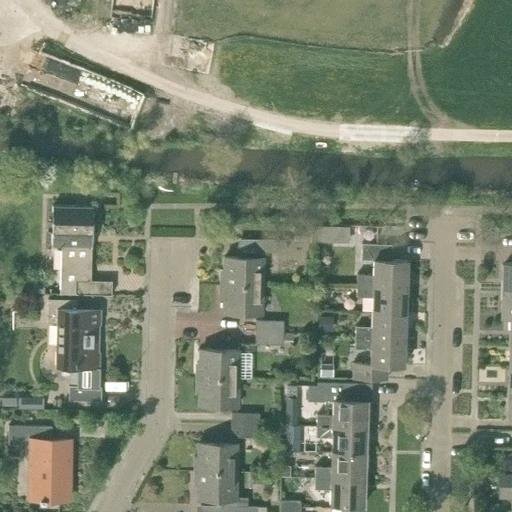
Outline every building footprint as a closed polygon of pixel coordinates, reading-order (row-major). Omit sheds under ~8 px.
[(114,109),(133,121),(149,94),(128,81),(120,94),(122,95),(114,109)] [(90,279),(91,279),(92,246),(93,206),(53,205),(52,245),(57,245),(57,249),(62,249),(61,288),(60,288),(60,293),(89,293),(90,279)] [(348,226),(317,225),(317,240),(348,241),(348,226)] [(294,241),(310,241),(311,239),(311,228),(294,227),(294,241)] [(262,286),(262,257),(264,257),(264,251),(285,251),(285,239),(258,239),(258,257),(224,256),(224,270),(221,270),(221,285),(262,286)] [(357,274),(357,285),(406,287),(407,260),(392,260),(392,244),(362,243),(361,259),(374,259),(373,274),(357,274)] [(45,283),(32,283),(32,293),(44,293),(45,283)] [(224,299),(223,312),(261,313),(262,286),(221,285),(220,299),(224,299)] [(406,313),(406,287),(357,285),(356,297),(372,297),(372,312),(406,313)] [(99,368),(100,368),(100,353),(94,353),(95,313),(76,312),(76,301),(48,301),(48,320),(59,320),(58,365),(78,365),(78,385),(69,385),(69,400),(101,401),(101,386),(99,386),(99,368)] [(405,339),(406,313),(372,312),(371,327),(356,326),(355,337),(405,339)] [(318,331),(333,331),(333,316),(319,315),(318,331)] [(256,320),(256,331),(283,332),(284,320),(256,320)] [(294,333),(283,332),(256,331),(255,343),(283,344),(283,341),(293,341),(294,333)] [(404,365),(405,339),(355,337),(355,349),(370,349),(370,363),(353,362),(353,378),(386,379),(387,364),(404,365)] [(196,363),(196,377),(238,378),(238,377),(250,377),(251,352),(238,352),(238,350),(200,349),(200,363),(196,363)] [(320,363),(319,376),(332,376),(333,364),(320,363)] [(238,405),(238,378),(196,377),(196,391),(199,391),(199,405),(238,405)] [(324,400),(334,400),(333,415),(317,414),(317,425),(366,426),(367,400),(353,400),(353,395),(357,395),(357,383),(317,382),(317,394),(324,394),(324,400)] [(286,394),(296,394),(297,384),(287,384),(286,394)] [(19,408),(44,408),(44,393),(19,393),(19,408)] [(286,407),(285,424),(297,425),(298,408),(286,407)] [(231,412),(231,425),(258,425),(259,413),(231,412)] [(31,498),(66,499),(67,439),(52,439),(52,426),(9,425),(9,439),(29,439),(29,477),(32,477),(31,498)] [(258,437),(258,425),(231,425),(231,442),(237,442),(237,436),(258,437)] [(332,453),(365,453),(366,426),(317,425),(317,435),(332,436),(332,453)] [(299,450),(300,434),(286,433),(286,449),(299,450)] [(236,471),(237,442),(231,442),(198,441),(198,455),(195,455),(195,470),(236,471)] [(316,466),(315,477),(364,478),(365,453),(332,453),(332,466),(316,466)] [(289,477),(289,466),(280,466),(280,477),(289,477)] [(258,511),(258,506),(258,505),(249,505),(249,497),(236,497),(236,471),(195,470),(194,484),(198,484),(197,498),(220,498),(220,504),(219,511),(258,511)] [(511,497),(511,472),(500,473),(500,497),(511,497)] [(364,505),(364,478),(315,477),(315,488),(330,488),(330,504),(364,505)] [(281,500),(280,511),(300,511),(301,501),(281,500)]
